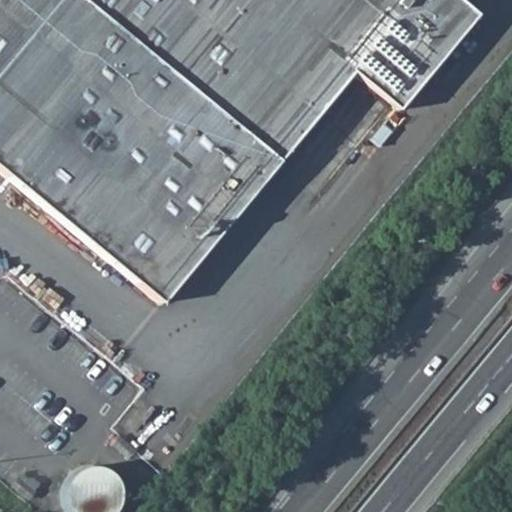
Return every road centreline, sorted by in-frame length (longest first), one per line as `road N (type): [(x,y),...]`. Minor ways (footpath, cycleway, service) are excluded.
road 1 (trunk): [(511,257),(301,511)]
road 2 (trunk): [(382,511),(511,356)]
